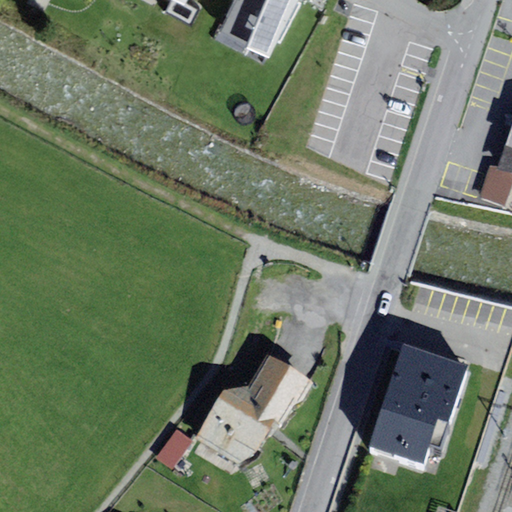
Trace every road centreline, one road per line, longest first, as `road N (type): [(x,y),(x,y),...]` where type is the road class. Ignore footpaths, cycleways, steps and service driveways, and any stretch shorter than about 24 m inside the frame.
road 1 (tertiary): [(312,511),(472,37)]
road 2 (track): [(264,246),(249,264),(219,362),(104,511)]
road 3 (track): [(264,246),(384,290)]
